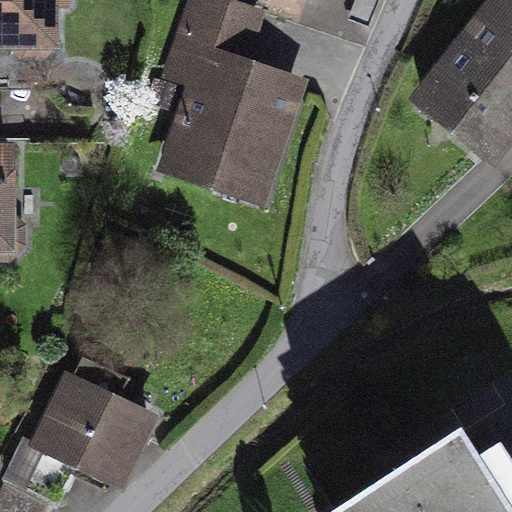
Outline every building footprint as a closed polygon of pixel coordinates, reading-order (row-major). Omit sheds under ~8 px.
[(0,0),(0,86),(9,86),(10,57),(43,57),(53,46),(53,4),(67,5),(66,0),(0,0)] [(257,18),(201,0),(197,0),(173,74),(199,83),(171,167),(217,182),(221,168),(265,182),(296,89),(240,70),(257,18)] [(511,125),(511,9),(504,3),(426,104),(490,154),(511,125)] [(0,257),(11,258),(22,247),(21,228),(10,219),(10,150),(0,149),(0,257)] [(106,245),(93,274),(120,284),(132,256),(106,245)] [(128,379),(81,358),(40,448),(24,441),(0,495),(0,510),(4,511),(38,511),(45,497),(61,504),(78,464),(119,482),(148,416),(117,403),(128,379)] [(511,511),(462,434),(340,511),(511,511)]
